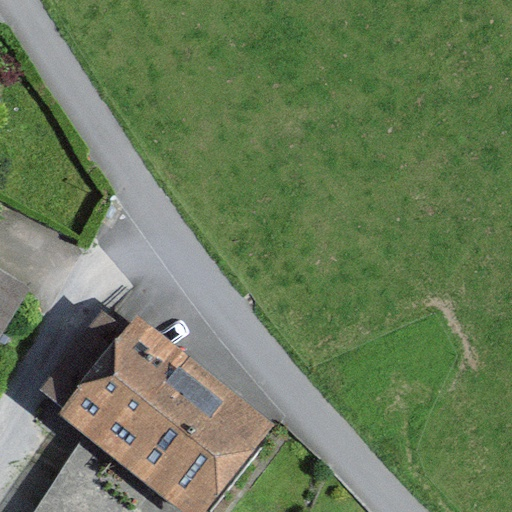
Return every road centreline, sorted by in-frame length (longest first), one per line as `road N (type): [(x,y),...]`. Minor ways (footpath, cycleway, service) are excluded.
road 1 (residential): [(389,511),(245,356),(160,234)]
road 2 (residential): [(160,234),(95,142),(14,0)]
road 3 (residential): [(160,234),(74,309),(0,442)]
